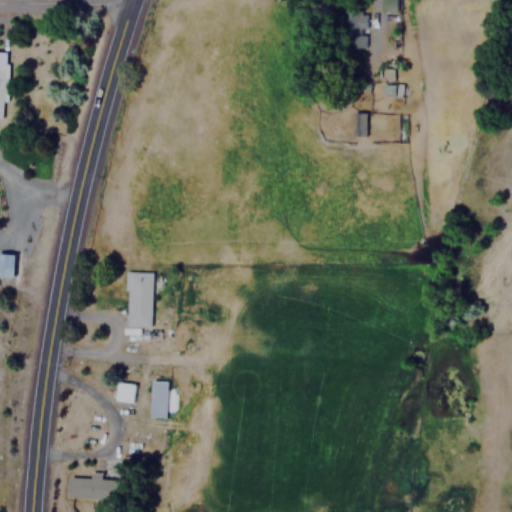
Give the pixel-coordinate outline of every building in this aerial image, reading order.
[(366,47),(366,11),(340,10),(340,31),(350,31),(350,47),(366,47)] [(0,118),(3,118),(3,101),(7,101),(9,52),(0,51),(0,118)] [(384,96),(402,96),(403,84),(384,83),(384,96)] [(364,135),(364,112),(352,112),(352,135),(364,135)] [(0,276),(14,276),(15,254),(0,254),(0,276)] [(150,326),(150,271),(125,271),(125,326),(150,326)] [(166,380),(149,380),(149,417),(166,417),(166,380)] [(114,402),(132,402),(132,383),(114,383),(114,402)] [(66,498),(115,498),(115,478),(101,478),(101,473),(66,473),(66,498)]
